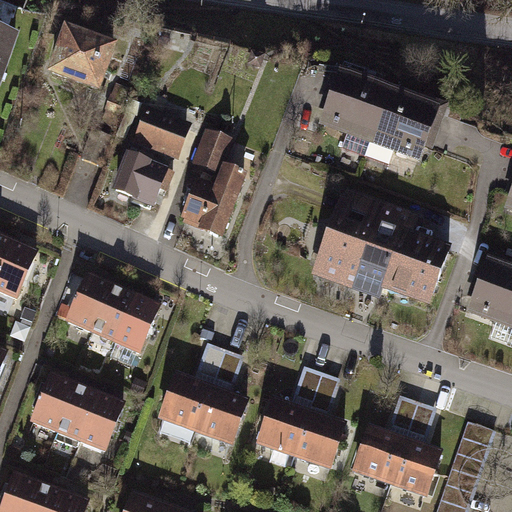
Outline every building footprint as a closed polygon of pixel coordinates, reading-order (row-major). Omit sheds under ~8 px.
[(0,81),(4,71),(1,65),(3,65),(5,64),(7,63),(7,61),(8,58),(7,56),(5,54),(11,51),(16,37),(6,33),(0,20),(0,81)] [(68,33),(54,73),(98,89),(113,49),(68,33)] [(264,57),(254,54),(251,64),(261,67),(264,57)] [(345,150),(367,158),(391,93),(363,83),(366,76),(348,69),(327,125),(351,134),(345,150)] [(127,90),(118,87),(104,123),(114,127),(127,90)] [(391,93),(367,158),(390,167),(396,150),(420,159),(440,103),(422,96),(419,103),(391,93)] [(147,115),(138,140),(177,155),(187,130),(147,115)] [(100,166),(110,137),(94,132),(84,160),(100,166)] [(212,133),(200,164),(219,171),(231,141),(212,133)] [(174,175),(130,158),(117,191),(155,205),(161,189),(167,192),(174,175)] [(199,185),(186,218),(224,232),(244,178),(226,171),(218,192),(199,185)] [(347,198),(322,265),(431,305),(447,261),(406,246),(414,223),(347,198)] [(0,276),(14,246),(0,239),(0,276)] [(0,276),(0,292),(18,300),(37,256),(14,246),(0,276)] [(511,257),(505,255),(484,307),(511,318),(511,257)] [(70,323),(93,334),(113,289),(89,279),(70,323)] [(93,334),(117,344),(136,300),(113,289),(93,334)] [(117,344),(140,354),(160,310),(136,300),(117,344)] [(211,348),(202,376),(234,386),(244,359),(211,348)] [(308,373),(299,401),(331,412),(341,384),(308,373)] [(35,423),(58,433),(76,388),(53,379),(35,423)] [(178,380),(164,419),(200,432),(214,393),(178,380)] [(58,433),(82,442),(100,398),(76,388),(58,433)] [(214,393),(200,432),(236,445),(250,405),(214,393)] [(82,442),(106,452),(124,407),(100,398),(82,442)] [(405,402),(396,430),(428,440),(438,413),(405,402)] [(275,405),(261,445),(297,457),(311,418),(275,405)] [(311,418),(297,457),(333,470),(348,430),(311,418)] [(468,425),(438,511),(469,511),(496,434),(468,425)] [(371,433),(357,473),(394,486),(408,446),(371,433)] [(408,446),(394,486),(430,499),(444,459),(408,446)] [(3,511),(31,511),(40,487),(16,478),(3,511)] [(31,511),(58,511),(64,496),(40,487),(31,511)] [(58,511),(85,511),(89,505),(64,496),(58,511)] [(169,511),(134,499),(129,511),(169,511)]
